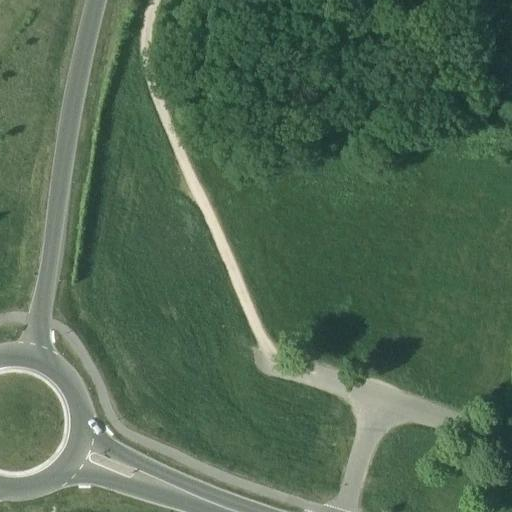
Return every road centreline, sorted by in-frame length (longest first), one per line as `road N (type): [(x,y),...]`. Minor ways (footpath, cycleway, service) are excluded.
road 1 (track): [(269,365),(149,84),(144,27),(155,0)]
road 2 (primary): [(38,355),(68,125),(97,0)]
road 3 (secondary): [(233,511),(76,453)]
